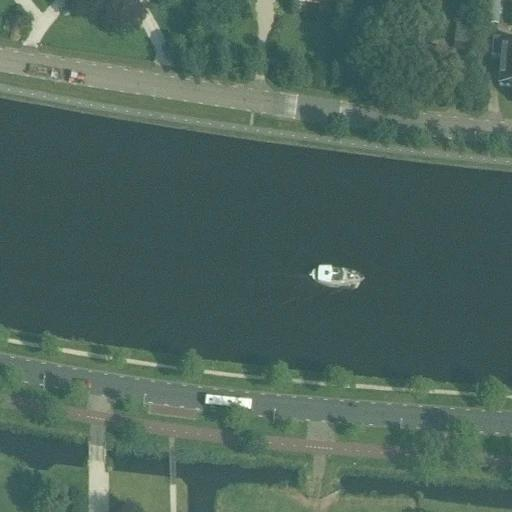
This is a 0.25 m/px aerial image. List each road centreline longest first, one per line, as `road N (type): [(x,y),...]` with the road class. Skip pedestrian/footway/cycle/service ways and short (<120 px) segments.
road 1 (tertiary): [(511,134),(0,60)]
road 2 (tertiary): [(0,366),(147,394),(511,427)]
